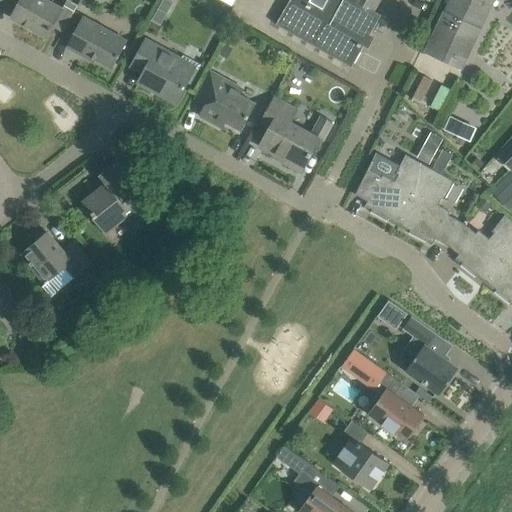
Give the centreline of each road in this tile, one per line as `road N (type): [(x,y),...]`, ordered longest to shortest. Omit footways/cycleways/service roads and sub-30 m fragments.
road 1 (residential): [(511,349),(454,307),(419,261),(326,212)]
road 2 (residential): [(312,209),(126,110)]
road 3 (unclassified): [(419,511),(511,382)]
road 4 (residential): [(126,110),(0,44)]
road 5 (residential): [(16,198),(126,110)]
